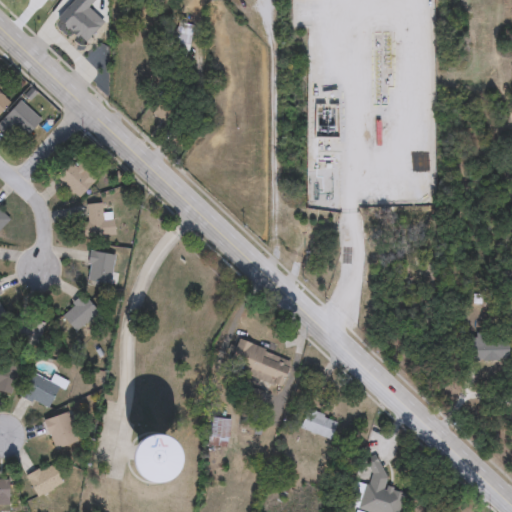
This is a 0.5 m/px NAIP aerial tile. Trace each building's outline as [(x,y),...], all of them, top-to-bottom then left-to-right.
[(194,27),(167,21),(160,51),(187,57),(194,27)] [(310,64),(318,64),(318,38),(310,38),(310,64)] [(0,93),(9,101),(0,111),(0,93)] [(24,137),(13,127),(5,136),(0,131),(0,119),(17,100),(39,120),(24,137)] [(80,161),(97,178),(76,198),(53,174),(68,160),(74,166),(80,161)] [(113,235),(77,238),(76,224),(85,223),(83,204),(100,203),(101,214),(111,213),(113,235)] [(0,208),(9,217),(0,226),(0,208)] [(111,253),(111,282),(84,282),(84,253),(111,253)] [(59,317),(80,296),(95,312),(74,333),(59,317)] [(289,363),(278,386),(225,361),(235,339),(289,363)] [(509,362),(509,341),(465,341),(465,362),(509,362)] [(0,364),(2,358),(17,361),(10,395),(0,392),(0,364)] [(68,382),(58,401),(52,398),(46,410),(18,396),(29,373),(48,382),(52,374),(68,382)] [(298,429),(305,410),(336,421),(329,440),(298,429)] [(41,421),(65,412),(77,443),(53,452),(41,421)] [(207,441),(208,420),(227,420),(226,442),(207,441)] [(150,439),(111,444),(115,488),(155,483),(150,439)] [(63,483),(36,497),(25,476),(52,462),(63,483)] [(399,511),(402,492),(382,491),(384,463),(367,462),(362,511),(399,511)] [(0,503),(0,479),(8,479),(8,503),(0,503)]
